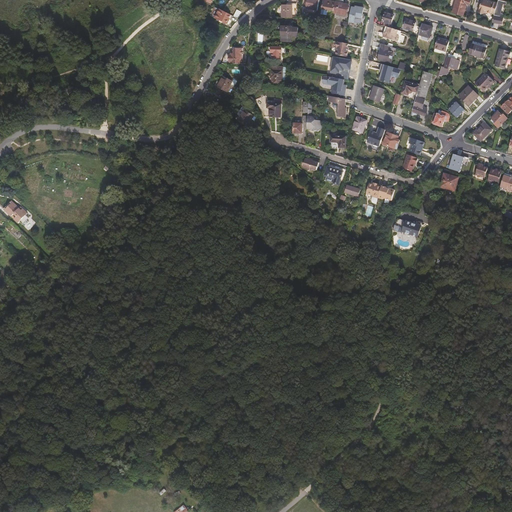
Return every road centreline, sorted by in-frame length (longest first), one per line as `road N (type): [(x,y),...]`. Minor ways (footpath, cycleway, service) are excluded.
road 1 (residential): [(199,94),(181,125),(160,139),(35,127),(0,150)]
road 2 (residential): [(449,140),(362,109),(355,97),(375,0)]
road 3 (residential): [(274,140),(418,183)]
road 4 (residential): [(375,0),(511,39)]
